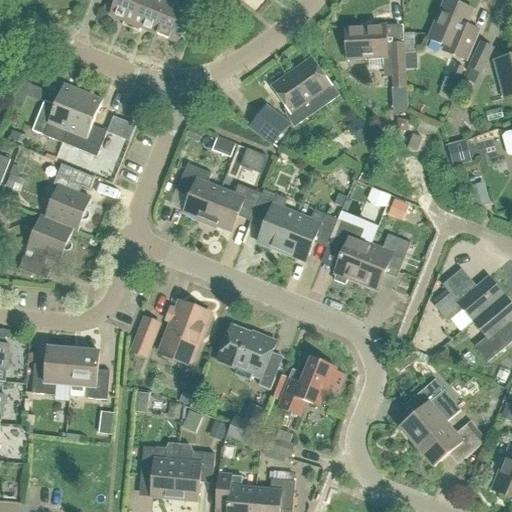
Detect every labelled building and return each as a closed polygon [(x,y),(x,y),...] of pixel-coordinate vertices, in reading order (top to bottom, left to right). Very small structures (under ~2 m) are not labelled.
[(124,23),(133,0),(116,0),(110,17),(124,23)] [(141,30),(153,0),(133,0),(124,23),(123,27),(139,34),(141,30)] [(153,0),(141,30),(160,37),(174,3),(166,0),(153,0)] [(429,41),(444,47),(441,53),(466,63),(480,32),(467,27),(473,12),(446,0),(429,41)] [(174,3),(160,37),(178,45),(192,11),(174,3)] [(347,62),(387,60),(385,27),(346,29),(347,62)] [(482,44),(465,80),(475,85),(492,49),(482,44)] [(404,45),(391,46),(393,78),(393,91),(406,90),(405,77),(404,45)] [(416,54),(405,55),(406,71),(418,71),(416,54)] [(511,57),(494,62),(505,101),(511,99),(511,57)] [(275,89),(291,112),(286,116),(295,129),(340,97),(331,84),(328,86),(311,63),(275,89)] [(460,81),(465,69),(456,65),(451,77),(460,81)] [(459,84),(446,79),(438,97),(451,102),(459,84)] [(338,80),(333,83),(339,91),(343,88),(338,80)] [(33,133),(53,141),(63,145),(68,133),(84,94),(64,86),(54,112),(43,107),(33,133)] [(407,114),(406,90),(393,91),(392,91),(393,115),(407,114)] [(84,94),(68,133),(63,145),(97,159),(108,134),(93,128),(103,102),(84,94)] [(290,125),(267,107),(249,129),(273,148),(290,125)] [(359,146),(373,138),(361,119),(347,128),(359,146)] [(397,121),(396,131),(407,133),(408,122),(397,121)] [(199,143),(203,133),(190,128),(186,138),(199,143)] [(29,139),(12,132),(8,139),(25,147),(29,139)] [(511,132),(506,134),(503,138),(507,155),(511,156),(511,132)] [(408,150),(417,154),(423,140),(413,136),(408,150)] [(295,148),(285,139),(279,146),(290,154),(295,148)] [(466,142),(448,147),(454,169),(473,164),(466,142)] [(209,156),(206,172),(227,177),(230,161),(209,156)] [(0,187),(11,161),(0,157),(0,187)] [(119,166),(106,161),(99,179),(112,184),(119,166)] [(58,188),(45,219),(74,232),(78,234),(83,222),(86,223),(88,221),(90,219),(90,217),(89,214),(87,213),(92,201),(75,194),(78,187),(90,191),(95,180),(62,166),(54,186),(58,188)] [(184,215),(208,224),(221,191),(208,186),(212,176),(188,166),(177,193),(190,198),(184,215)] [(358,183),(363,186),(367,177),(366,177),(362,174),(358,183)] [(474,210),(475,210),(490,205),(484,184),(469,188),(467,189),(474,210)] [(221,191),(208,224),(232,234),(238,218),(251,223),(253,220),(262,196),(238,186),(234,197),(221,191)] [(258,245),(282,254),(290,235),(297,217),(284,211),(288,201),(264,192),(262,196),(253,220),(266,225),(258,245)] [(334,205),(343,209),(347,198),(339,195),(334,205)] [(388,217),(402,223),(409,207),(395,201),(388,217)] [(297,217),(290,235),(282,254),(306,264),(314,244),(327,250),(328,247),(338,221),(315,212),(311,222),(297,217)] [(328,247),(332,248),(343,253),(336,270),(334,275),(336,276),(334,282),(346,287),(348,281),(356,284),(371,247),(371,246),(378,228),(346,215),(342,223),(338,221),(328,247)] [(27,251),(36,254),(33,262),(24,258),(19,270),(47,282),(52,270),(41,265),(44,258),(60,265),(65,253),(68,253),(70,252),(72,250),(72,247),(71,245),(69,243),(74,232),(45,219),(41,217),(27,251)] [(371,247),(356,284),(378,293),(387,271),(399,275),(411,245),(388,236),(383,251),(371,247)] [(419,254),(409,274),(420,279),(430,259),(419,254)] [(463,311),(473,323),(504,297),(489,279),(477,289),(462,271),(443,287),(450,296),(435,308),(448,324),(463,311)] [(488,364),(511,343),(511,323),(511,322),(511,306),(504,297),(473,323),(487,339),(476,349),(488,364)] [(161,356),(190,367),(193,359),(196,358),(200,347),(198,345),(210,316),(181,305),(161,356)] [(218,363),(237,370),(235,376),(250,383),(253,377),(262,380),(259,387),(270,392),(276,379),(264,375),(276,344),(257,337),(257,339),(232,329),(218,363)] [(426,351),(434,345),(427,336),(419,342),(426,351)] [(148,360),(154,347),(136,339),(130,353),(148,360)] [(0,383),(6,384),(10,347),(0,345),(0,383)] [(32,395),(56,397),(57,389),(71,390),(74,352),(48,350),(47,367),(35,366),(32,395)] [(71,390),(70,398),(108,402),(111,373),(98,372),(100,354),(74,352),(71,390)] [(419,360),(414,354),(404,363),(410,369),(419,360)] [(339,392),(345,377),(336,373),(337,370),(311,360),(305,376),(294,371),(290,380),(281,403),(278,410),(300,419),(306,404),(321,410),(330,389),(339,392)] [(282,377),(273,400),(281,403),(290,380),(282,377)] [(400,429),(417,449),(446,424),(437,413),(452,401),(436,382),(414,400),(422,411),(400,429)] [(197,390),(191,407),(204,412),(211,396),(197,390)] [(189,407),(192,398),(183,394),(179,403),(189,407)] [(37,401),(25,400),(24,409),(36,409),(37,401)] [(511,424),(511,423),(511,406),(506,404),(500,419),(511,424)] [(179,421),(181,407),(170,405),(168,419),(179,421)] [(259,427),(265,411),(251,405),(244,421),(259,427)] [(190,413),(183,429),(196,435),(203,418),(190,413)] [(112,437),(114,415),(101,414),(99,435),(112,437)] [(235,418),(227,438),(252,447),(259,428),(235,418)] [(215,423),(211,434),(219,437),(224,439),(228,428),(215,423)] [(446,424),(417,449),(434,469),(456,451),(465,461),(483,445),(482,445),(485,440),(471,423),(456,436),(446,424)] [(279,432),(277,441),(291,445),(293,436),(279,432)] [(291,460),(295,446),(291,445),(277,441),(266,438),(262,452),(291,460)] [(151,499),(175,501),(179,463),(180,446),(169,445),(166,451),(144,449),(141,479),(153,480),(151,499)] [(179,463),(175,501),(199,503),(201,484),(213,485),(215,456),(193,454),(191,447),(180,446),(179,463)] [(511,447),(510,447),(492,492),(511,499),(511,447)] [(219,476),(216,505),(229,506),(228,511),(254,511),(256,491),(242,489),(243,478),(219,476)] [(256,491),(254,511),(280,511),(281,511),(290,511),(293,511),(296,483),(293,483),(285,482),(272,481),(271,492),(256,491)]
